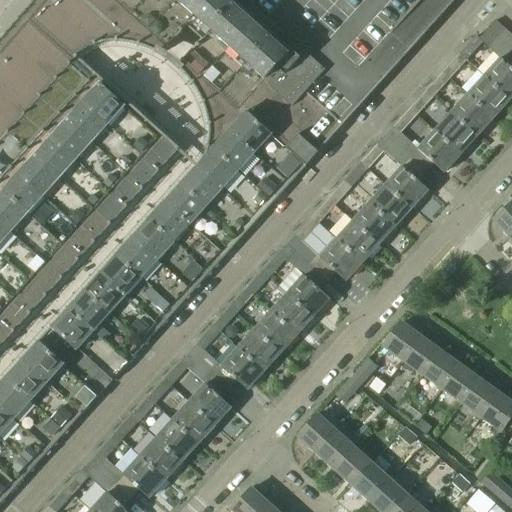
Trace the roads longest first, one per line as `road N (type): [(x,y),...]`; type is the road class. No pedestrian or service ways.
road 1 (residential): [(481,0),(21,511)]
road 2 (residential): [(250,445),(463,220)]
